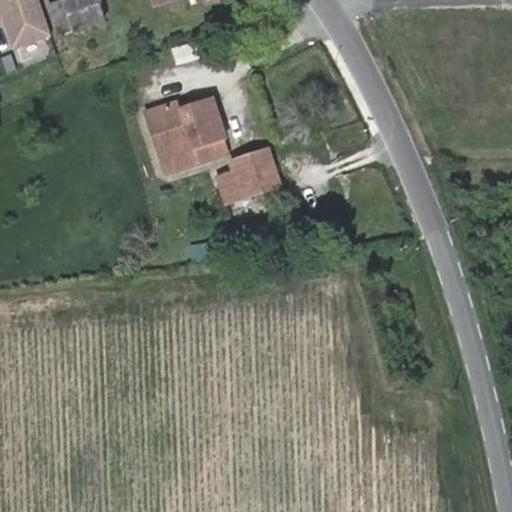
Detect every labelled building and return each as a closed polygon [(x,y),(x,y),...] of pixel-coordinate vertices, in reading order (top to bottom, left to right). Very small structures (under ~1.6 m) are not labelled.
[(50,32),(40,0),(0,0),(0,4),(12,44),(50,32)] [(58,27),(75,23),(69,0),(61,0),(52,2),(58,27)] [(110,20),(103,0),(69,0),(75,23),(76,27),(110,20)] [(169,109),(167,101),(142,109),(156,153),(191,144),(195,157),(225,146),(208,98),(176,106),(169,109)] [(214,174),(222,199),(273,183),(263,149),(226,161),(228,170),(214,174)]
